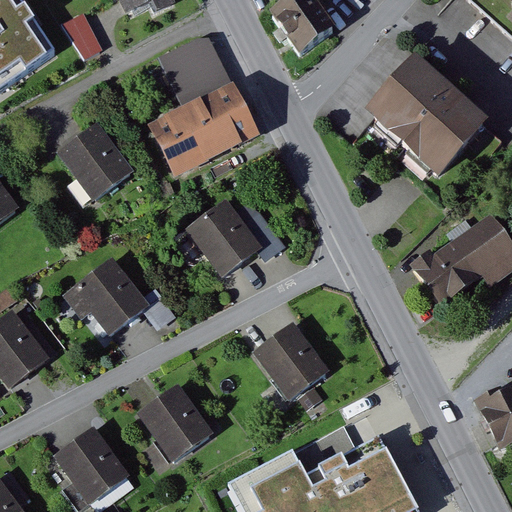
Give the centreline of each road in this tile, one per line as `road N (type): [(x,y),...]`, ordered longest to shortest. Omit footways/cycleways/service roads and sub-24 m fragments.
road 1 (residential): [(0,440),(360,254)]
road 2 (tertiary): [(491,511),(360,254)]
road 3 (residential): [(0,136),(234,7)]
road 4 (tertiary): [(360,254),(287,107)]
road 5 (residential): [(287,107),(318,89),(399,0)]
